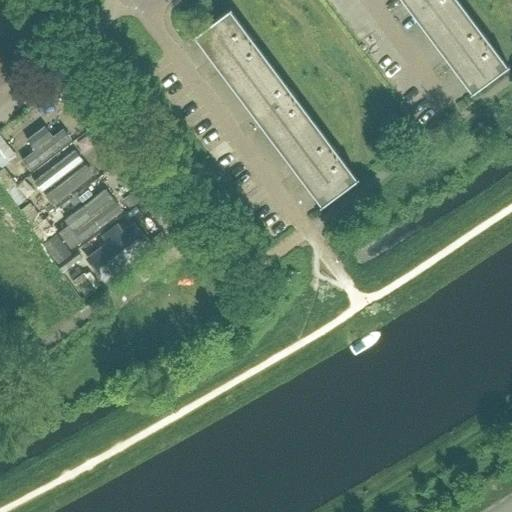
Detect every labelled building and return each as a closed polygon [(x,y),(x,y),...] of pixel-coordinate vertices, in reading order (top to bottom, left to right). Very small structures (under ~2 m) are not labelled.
[(398,0),(427,37),(466,8),(459,0),(398,0)] [(191,36),(234,93),(273,64),(230,7),(191,36)] [(427,37),(469,93),(469,94),(508,65),(466,8),(427,37)] [(0,85),(16,73),(0,50),(0,85)] [(234,93),(276,149),(315,120),(273,64),(234,93)] [(276,149),(318,206),(319,206),(358,177),(315,120),(276,149)] [(11,169),(20,180),(72,141),(64,130),(53,137),(45,126),(28,138),(36,150),(11,169)] [(14,182),(3,167),(0,169),(0,183),(7,192),(17,185),(14,182)] [(28,191),(43,212),(73,190),(64,179),(57,184),(50,176),(28,191)] [(58,225),(74,248),(124,212),(108,190),(58,225)] [(40,217),(30,202),(20,210),(33,227),(43,220),(40,217)] [(151,245),(135,222),(93,252),(101,264),(94,269),(102,279),(151,245)] [(67,252),(56,238),(46,245),(59,263),(69,255),(67,252)] [(73,263),(87,253),(82,247),(69,255),(59,263),(71,280),(72,280),(81,274),(73,263)] [(93,287),(83,273),(72,281),(85,298),(95,290),(93,287)]
